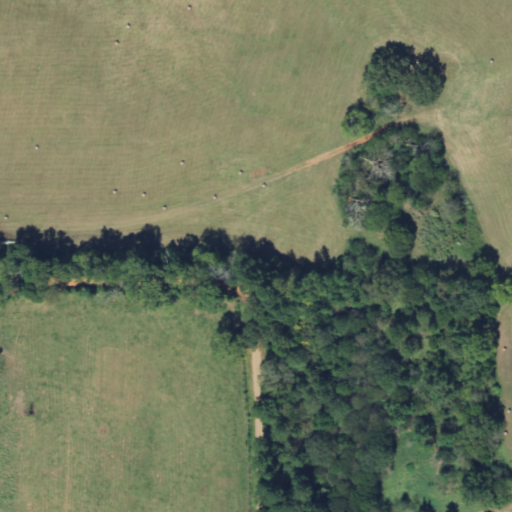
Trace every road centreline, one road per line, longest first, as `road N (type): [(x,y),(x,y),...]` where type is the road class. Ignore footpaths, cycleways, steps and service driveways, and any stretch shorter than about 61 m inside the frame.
road 1 (residential): [(417,124),(309,181),(259,239),(233,286)]
road 2 (residential): [(233,286),(0,280)]
road 3 (residential): [(258,511),(252,307),(233,286)]
